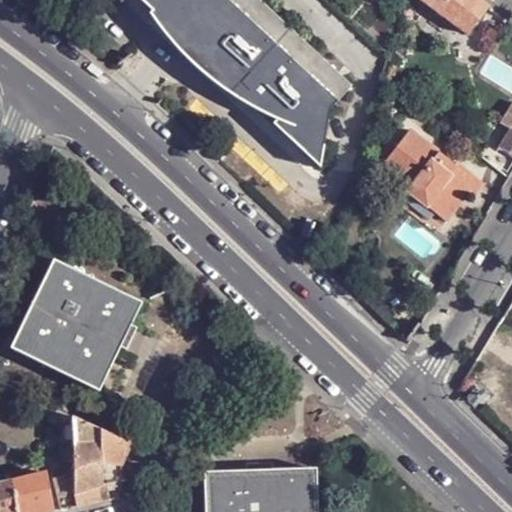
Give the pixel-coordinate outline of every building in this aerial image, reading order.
[(353,86),(259,0),(138,0),(320,169),(329,111),(353,86)] [(424,0),(468,35),(490,7),(481,0),(424,0)] [(400,35),(395,51),(407,55),(412,38),(400,35)] [(480,76),(509,87),(511,80),(511,65),(488,56),(480,76)] [(465,191),(470,195),(476,199),(485,185),(459,164),(456,169),(410,133),(383,169),(411,191),(409,195),(442,220),(465,191)] [(470,195),(465,191),(442,220),(448,225),(470,195)] [(105,383),(123,336),(132,311),(140,290),(50,256),(15,348),(105,383)] [(132,311),(123,336),(132,337),(141,313),(132,311)] [(477,398),(511,342),(511,334),(498,326),(461,386),(477,398)] [(74,418),(76,494),(105,488),(112,485),(122,464),(131,447),(74,418)] [(243,454),(244,463),(270,463),(270,454),(243,454)] [(270,463),(244,463),(202,464),(202,511),(314,511),(313,463),(270,463)] [(57,511),(47,475),(11,485),(18,511),(57,511)] [(64,479),(55,480),(60,501),(68,497),(64,479)] [(0,511),(18,511),(11,485),(0,487),(0,511)] [(76,494),(80,508),(99,503),(100,497),(105,497),(105,488),(76,494)]
